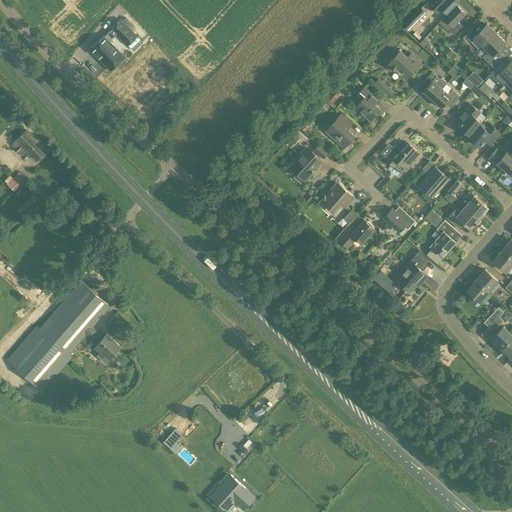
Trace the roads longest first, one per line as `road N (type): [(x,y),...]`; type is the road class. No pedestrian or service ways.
road 1 (primary): [(467,511),(142,199)]
road 2 (unclassified): [(511,459),(172,166)]
road 3 (residential): [(511,204),(403,111),(349,168),(378,194)]
road 4 (unclassified): [(279,375),(132,228),(129,216),(142,199)]
road 5 (unclassified): [(172,166),(0,0)]
road 6 (residential): [(511,388),(441,304),(448,282),(511,209)]
road 7 (primary): [(142,199),(0,41)]
